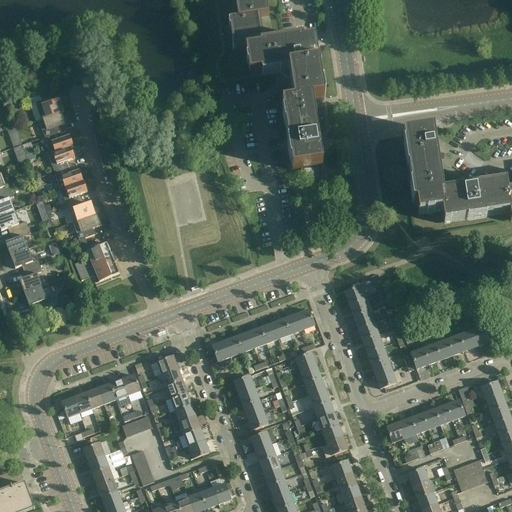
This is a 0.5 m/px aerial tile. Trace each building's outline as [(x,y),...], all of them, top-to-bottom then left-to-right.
[(282,73),(289,79),(289,76),(292,75),(296,103),(285,105),(291,144),(288,144),(289,150),(291,150),(295,171),(320,167),(317,152),(323,151),(321,139),(316,140),(310,102),(322,100),(312,40),(293,43),(292,38),(289,38),(284,39),(285,44),(261,48),(257,19),(266,18),(263,0),(237,0),(241,21),(232,22),(236,52),(249,50),(252,74),(262,73),(284,70),(285,73),(282,73)] [(40,121),(41,121),(64,113),(60,102),(53,104),(51,98),(35,103),(41,121),(40,121)] [(19,110),(16,101),(9,103),(12,113),(19,110)] [(41,121),(46,138),(60,133),(58,128),(65,125),(62,118),(65,117),(64,113),(41,121)] [(22,145),(15,127),(7,131),(13,148),(22,145)] [(511,194),(507,196),(506,187),(476,191),(475,186),(462,188),(463,193),(441,197),(435,159),(440,159),(438,146),(433,147),(431,132),(406,136),(416,205),(417,205),(418,214),(442,210),(443,222),(509,212),(511,221),(511,220),(511,194)] [(50,155),(50,156),(73,148),(69,137),(62,139),(60,133),(46,138),(52,155),(50,155)] [(50,156),(56,173),(70,168),(68,162),(75,160),(71,149),(73,148),(50,156)] [(32,149),(24,152),(28,162),(36,159),(32,149)] [(56,173),(62,190),(83,182),(82,182),(79,172),(72,174),(70,168),(56,173)] [(319,169),(304,171),(304,178),(318,180),(319,169)] [(0,196),(11,192),(9,186),(5,188),(0,175),(0,174),(0,196)] [(61,190),(67,207),(82,202),(80,196),(87,194),(83,182),(62,190),(61,190)] [(30,188),(32,194),(38,192),(36,186),(30,188)] [(11,192),(0,196),(0,198),(2,202),(0,203),(0,217),(14,212),(9,200),(14,198),(11,192)] [(74,223),(74,224),(95,216),(93,211),(92,211),(88,200),(82,203),(82,202),(67,207),(70,214),(74,212),(78,222),(74,223)] [(36,204),(41,221),(52,218),(48,207),(44,208),(42,202),(36,204)] [(26,223),(19,225),(14,212),(0,217),(0,229),(1,233),(11,229),(14,234),(29,229),(26,223)] [(74,224),(80,241),(85,239),(95,236),(92,230),(99,227),(95,216),(74,224)] [(10,257),(28,250),(24,237),(31,234),(29,229),(14,234),(16,240),(5,244),(10,257)] [(94,284),(95,285),(119,275),(113,261),(116,258),(112,253),(111,254),(106,244),(89,252),(85,239),(80,241),(84,255),(85,254),(87,253),(90,263),(88,264),(92,274),(95,273),(99,283),(95,284),(94,284)] [(56,245),(49,247),(53,257),(59,255),(56,245)] [(37,261),(33,263),(28,250),(10,257),(15,270),(25,266),(27,272),(39,267),(37,261)] [(24,294),(42,287),(37,275),(42,273),(39,267),(27,272),(29,277),(19,281),(24,294)] [(54,298),(47,300),(42,287),(24,294),(29,308),(39,304),(41,309),(56,304),(54,298)] [(345,294),(349,306),(365,301),(360,288),(345,294)] [(349,306),(354,319),(370,313),(365,301),(349,306)] [(308,312),(296,316),(302,332),(314,328),(308,312)] [(374,325),(370,313),(354,319),(358,331),(374,325)] [(296,316),(284,321),(290,337),(302,332),(296,316)] [(284,321),(272,325),(278,341),(290,337),(284,321)] [(272,325),(260,330),(266,346),(278,341),(272,325)] [(358,331),(363,342),(379,336),(374,325),(358,331)] [(416,331),(417,335),(430,331),(428,326),(422,328),(416,331)] [(483,328),(471,332),(477,348),(489,344),(483,328)] [(260,330),(248,334),(254,350),(266,346),(260,330)] [(471,332),(459,337),(465,353),(477,348),(471,332)] [(248,334),(236,339),(242,355),(254,350),(248,334)] [(383,348),(379,336),(363,342),(367,354),(383,348)] [(459,337),(447,341),(453,357),(465,353),(459,337)] [(236,339),(224,343),(230,359),(242,355),(236,339)] [(441,362),(453,357),(447,341),(435,346),(441,362)] [(218,364),(230,359),(224,343),(212,348),(218,364)] [(435,346),(423,350),(429,366),(441,362),(435,346)] [(367,354),(372,366),(388,360),(383,348),(367,354)] [(417,371),(429,366),(423,350),(411,355),(417,371)] [(300,373),(312,368),(316,367),(311,354),(296,360),(300,373)] [(157,364),(162,376),(178,370),(173,358),(157,364)] [(372,366),(376,379),(392,373),(388,360),(372,366)] [(300,373),(305,385),(321,379),(316,367),(312,368),(300,373)] [(162,376),(166,389),(182,383),(178,370),(162,376)] [(397,385),(392,373),(376,379),(381,391),(397,385)] [(135,377),(122,382),(128,398),(141,393),(135,377)] [(263,387),(271,384),(269,377),(260,380),(263,387)] [(234,384),(238,396),(254,390),(250,378),(234,384)] [(305,385),(309,397),(325,391),(321,379),(305,385)] [(122,382),(110,386),(116,402),(118,409),(131,404),(128,398),(122,382)] [(166,389),(171,400),(187,394),(182,383),(166,389)] [(481,389),(486,402),(502,396),(497,383),(481,389)] [(110,386),(98,391),(104,406),(116,402),(110,386)] [(458,392),(462,403),(467,401),(468,402),(470,401),(466,389),(458,392)] [(238,396),(243,408),(259,402),(254,390),(238,396)] [(86,395),(92,411),(104,406),(98,391),(86,395)] [(309,397),(314,409),(330,403),(325,391),(309,397)] [(171,400),(175,413),(191,407),(187,394),(171,400)] [(86,395),(74,399),(80,415),(92,411),(86,395)] [(486,402),(490,413),(506,408),(502,396),(486,402)] [(68,420),(80,415),(74,399),(62,404),(68,420)] [(280,408),(285,406),(282,400),(278,401),(272,403),(275,410),(280,408)] [(243,408),(248,420),(263,414),(259,402),(243,408)] [(453,422),(465,418),(459,402),(447,406),(453,422)] [(314,409),(318,421),(334,415),(330,403),(314,409)] [(447,406),(435,411),(441,427),(453,422),(447,406)] [(175,413),(180,425),(196,419),(191,407),(175,413)] [(490,413),(495,426),(511,420),(506,408),(490,413)] [(435,411),(423,415),(429,431),(441,427),(435,411)] [(269,412),(263,414),(248,420),(252,432),(274,424),(269,412)] [(318,421),(323,433),(339,427),(334,415),(318,421)] [(411,420),(417,436),(429,431),(423,415),(411,420)] [(147,432),(153,430),(148,418),(143,420),(147,432)] [(180,425),(184,437),(200,430),(196,419),(180,425)] [(138,422),(142,434),(147,432),(143,420),(138,422)] [(411,420),(399,424),(405,440),(417,436),(411,420)] [(495,426),(499,438),(511,432),(511,422),(511,420),(495,426)] [(137,436),(142,434),(138,422),(133,424),(137,436)] [(132,438),(137,436),(133,424),(127,426),(132,438)] [(392,445),(405,440),(399,424),(387,429),(392,445)] [(126,440),(132,438),(127,426),(122,428),(126,440)] [(323,433),(327,445),(343,439),(339,427),(323,433)] [(184,437),(189,448),(205,442),(200,430),(184,437)] [(250,440),(255,452),(271,446),(270,444),(276,443),(272,432),(250,440)] [(511,432),(499,438),(504,450),(511,446),(511,432)] [(84,441),(83,439),(81,435),(74,437),(77,444),(84,441)] [(348,451),(343,439),(327,445),(328,446),(322,449),(326,459),(348,451)] [(443,451),(441,446),(439,441),(433,443),(435,448),(437,453),(443,451)] [(205,442),(189,448),(193,461),(209,455),(205,442)] [(108,456),(109,455),(105,443),(99,445),(83,451),(88,463),(108,456)] [(302,455),(306,453),(310,452),(308,445),(300,448),(302,455)] [(255,452),(260,464),(276,458),(271,446),(255,452)] [(165,450),(167,456),(172,455),(172,454),(178,452),(176,447),(170,449),(170,448),(165,450)] [(131,457),(133,462),(145,458),(143,453),(131,457)] [(88,463),(93,475),(113,468),(108,456),(88,463)] [(133,462),(135,467),(147,463),(145,458),(133,462)] [(260,464),(264,476),(280,470),(276,458),(260,464)] [(332,468),(336,480),(352,474),(347,462),(332,468)] [(474,464),(478,475),(484,473),(480,462),(474,464)] [(135,467),(137,473),(149,468),(147,463),(135,467)] [(469,466),(473,477),(478,475),(474,464),(469,466)] [(464,468),(468,479),(473,477),(469,466),(464,468)] [(113,468),(93,475),(97,487),(113,481),(117,480),(113,468)] [(137,473),(139,478),(151,474),(149,468),(137,473)] [(459,469),(463,481),(468,479),(464,468),(459,469)] [(454,471),(458,483),(463,481),(459,469),(454,471)] [(264,476),(269,488),(285,482),(280,470),(264,476)] [(408,476),(413,488),(429,482),(424,470),(408,476)] [(478,475),(483,486),(488,484),(484,473),(478,475)] [(139,478),(141,483),(153,479),(151,474),(139,478)] [(336,480),(341,493),(357,487),(352,474),(336,480)] [(478,475),(473,477),(478,488),(483,486),(478,475)] [(176,484),(182,482),(180,477),(168,482),(172,492),(178,490),(176,484)] [(468,479),(472,490),(478,488),(473,477),(468,479)] [(153,479),(141,483),(143,488),(155,484),(153,479)] [(468,479),(463,481),(467,492),(472,490),(468,479)] [(210,485),(213,491),(218,506),(231,502),(223,480),(210,485)] [(97,487),(102,499),(117,493),(113,481),(97,487)] [(458,483),(462,494),(467,492),(463,481),(458,483)] [(269,488),(273,500),(289,494),(285,482),(269,488)] [(413,488),(417,500),(433,494),(429,482),(413,488)] [(0,511),(30,511),(35,510),(25,484),(0,492),(0,511)] [(341,493),(345,505),(361,499),(357,487),(341,493)] [(201,495),(207,511),(218,506),(213,491),(201,495)] [(102,499),(106,511),(122,505),(117,493),(102,499)] [(273,500),(277,511),(278,511),(294,506),(289,494),(273,500)] [(421,511),(438,506),(433,494),(417,500),(421,511)] [(201,495),(189,500),(193,511),(202,511),(207,511),(201,495)] [(345,505),(348,511),(361,511),(366,511),(361,499),(345,505)] [(176,504),(179,511),(193,511),(189,500),(176,504)]
